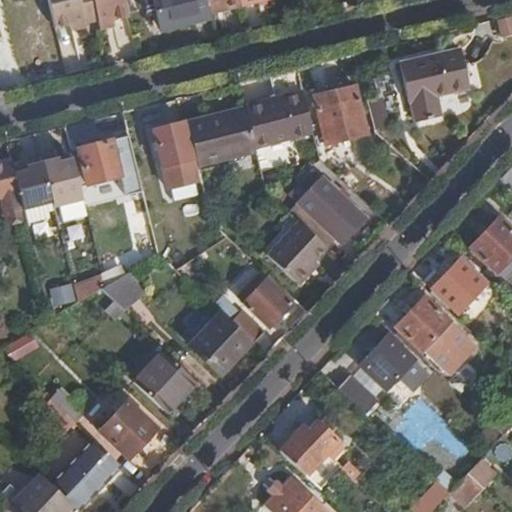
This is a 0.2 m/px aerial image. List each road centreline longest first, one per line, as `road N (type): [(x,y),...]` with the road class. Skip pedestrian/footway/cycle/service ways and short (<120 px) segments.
road 1 (residential): [(511,129),(154,511)]
road 2 (residential): [(0,119),(480,0)]
